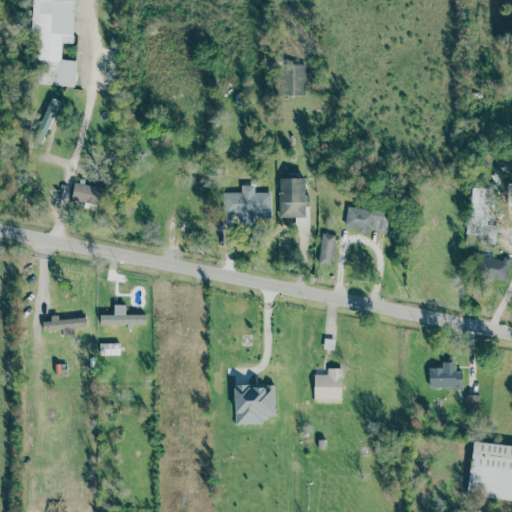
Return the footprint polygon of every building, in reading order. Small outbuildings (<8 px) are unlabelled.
[(73,0),(35,0),(32,84),(74,85),(75,60),(60,59),(61,43),(72,43),(73,0)] [(304,64),(282,64),(282,95),(305,94),(304,64)] [(59,101),(49,97),(31,139),(42,144),(59,101)] [(308,194),(305,194),(305,177),(278,178),(279,217),(294,217),(294,228),(309,227),(308,194)] [(103,187),(73,183),(71,200),(101,204),(103,187)] [(271,217),(270,191),(254,192),(254,185),(239,185),(239,192),(222,192),(222,214),(236,214),(237,228),(253,228),(253,218),(271,217)] [(471,195),(463,234),(493,240),(495,229),(484,227),(491,190),(478,187),(476,196),(471,195)] [(344,228),(386,232),(388,211),(346,206),(344,228)] [(334,234),(320,233),(318,264),(332,265),(334,234)] [(506,280),(509,260),(480,255),(477,275),(506,280)] [(99,315),(99,325),(145,324),(144,314),(125,314),(125,304),(113,304),(113,315),(99,315)] [(74,328),(86,327),(85,317),(58,319),(57,315),(49,316),(50,321),(42,321),(43,331),(62,329),(62,335),(74,334),(74,328)] [(118,343),(99,343),(99,355),(118,354),(118,343)] [(462,370),(455,370),(455,362),(442,362),(442,368),(429,367),(428,388),(462,388),(462,370)] [(235,423),(275,421),(274,383),(233,385),(235,423)] [(480,395),(465,394),(464,410),(480,411),(480,395)] [(511,445),(472,441),(466,495),(511,499),(511,445)]
